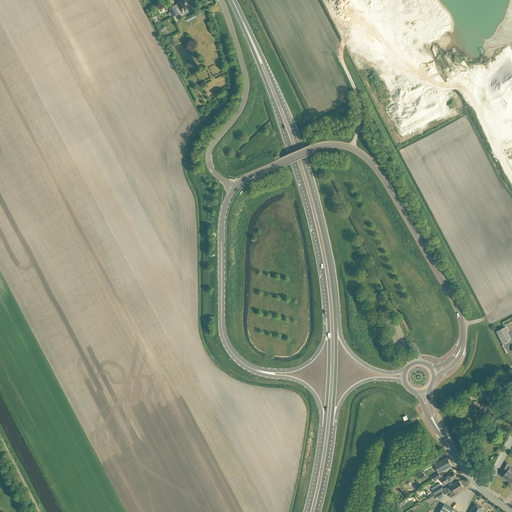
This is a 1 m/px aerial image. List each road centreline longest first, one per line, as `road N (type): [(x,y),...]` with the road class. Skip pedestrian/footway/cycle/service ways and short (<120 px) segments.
road 1 (primary): [(433,372),(454,359),(462,341),(446,288),(376,168),(345,146),(311,149)]
road 2 (trunk): [(335,317),(307,176),(247,31)]
road 3 (trunk): [(247,31),(302,182),(328,318)]
road 4 (unclassified): [(233,188),(208,158),(246,89),(221,0)]
road 5 (trunk): [(233,188),(222,215),(221,327),(247,366)]
